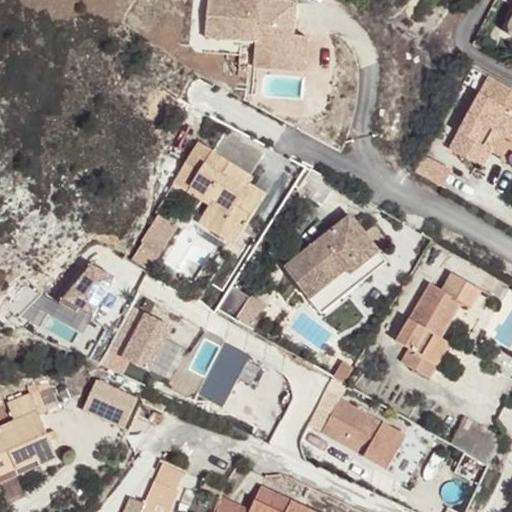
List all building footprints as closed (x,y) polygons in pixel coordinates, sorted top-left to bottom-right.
[(271,0),(208,0),(206,38),(243,41),(294,45),(294,36),(295,24),(284,24),(286,14),(296,14),(297,2),(271,0)] [(295,24),(296,14),(286,14),(284,24),(295,24)] [(294,45),(243,41),(241,66),(305,71),(308,37),(294,36),(294,45)] [(511,89),(489,77),(449,149),(483,167),(492,151),(476,143),(486,126),(501,135),(511,141),(511,89)] [(501,135),(486,126),(476,143),(492,151),(501,135)] [(264,155),(227,131),(213,153),(236,168),(243,173),(250,177),(264,155)] [(250,177),(243,173),(240,176),(234,172),(236,168),(213,153),(197,143),(173,181),(188,191),(191,186),(213,200),(210,205),(202,217),(222,229),(229,218),(245,228),(266,195),(248,184),(252,179),(250,177)] [(452,171),(423,155),(414,172),(443,188),(452,171)] [(243,173),(236,168),(234,172),(240,176),(243,173)] [(335,185),(310,170),(297,193),(322,207),(335,185)] [(213,200),(191,186),(188,191),(210,205),(213,200)] [(378,252),(351,216),(285,268),(309,299),(346,270),(349,275),(378,252)] [(245,228),(229,218),(222,229),(202,217),(199,222),(234,245),(245,228)] [(140,247),(157,256),(172,230),(152,220),(138,246),(140,247)] [(147,274),(157,256),(140,247),(130,264),(147,274)] [(387,263),(378,252),(349,275),(346,270),(309,299),(321,315),(387,263)] [(95,324),(115,284),(90,272),(60,312),(80,322),(82,318),(95,324)] [(481,290),(452,273),(442,291),(430,284),(397,340),(410,348),(401,362),(429,378),(436,365),(430,361),(443,339),(442,338),(437,336),(442,328),(446,331),(461,304),(470,309),(481,290)] [(204,292),(196,286),(189,295),(198,302),(204,292)] [(249,298),(233,288),(217,314),(233,324),(249,298)] [(151,375),(172,330),(132,311),(110,355),(151,375)] [(80,322),(60,312),(51,325),(76,338),(83,324),(93,329),(95,324),(82,318),(80,322)] [(446,331),(442,328),(437,336),(442,338),(446,331)] [(450,343),(443,339),(430,361),(436,365),(450,343)] [(50,386),(47,378),(27,387),(30,394),(36,391),(50,386)] [(95,380),(81,409),(121,428),(135,399),(95,380)] [(58,459),(38,413),(44,410),(36,391),(30,394),(0,406),(0,470),(14,464),(16,469),(37,460),(40,466),(58,459)] [(324,434),(390,471),(408,438),(342,401),(324,434)] [(502,438),(464,417),(450,443),(487,464),(502,438)] [(16,469),(14,464),(0,470),(0,483),(40,466),(37,460),(16,469)] [(129,501),(124,511),(169,511),(178,491),(174,490),(182,472),(164,463),(143,507),(129,501)] [(314,511),(262,486),(250,511),(249,511),(314,511)] [(242,511),(244,508),(221,496),(215,511),(242,511)]
